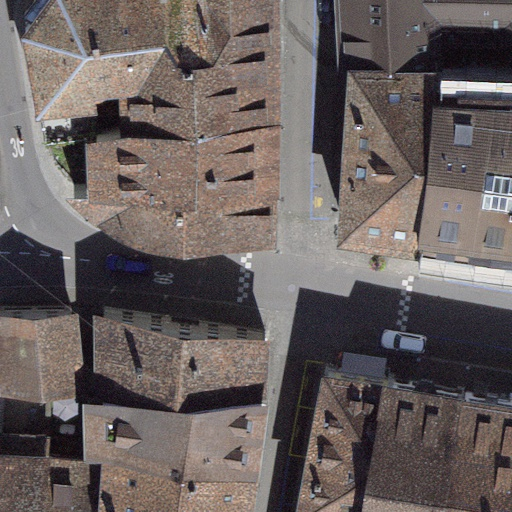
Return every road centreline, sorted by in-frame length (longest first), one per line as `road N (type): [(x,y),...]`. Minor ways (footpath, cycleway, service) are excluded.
road 1 (tertiary): [(0,235),(84,259),(300,288)]
road 2 (residential): [(304,0),(300,288)]
road 3 (residential): [(300,288),(271,511)]
road 4 (tertiary): [(300,288),(511,323)]
